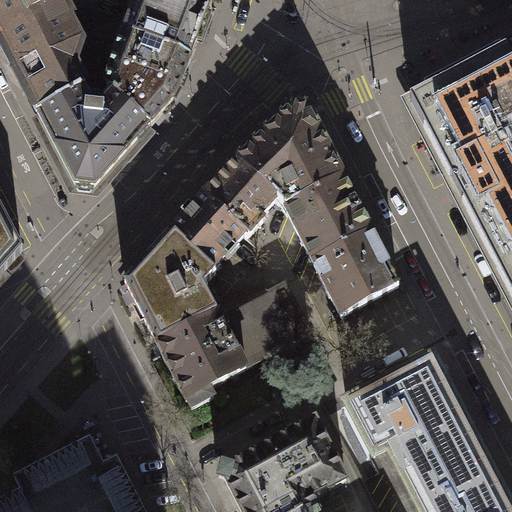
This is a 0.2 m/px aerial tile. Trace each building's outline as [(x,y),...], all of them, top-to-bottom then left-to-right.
[(60,0),(0,0),(0,43),(37,113),(85,88),(77,67),(81,47),(58,2),(60,0)] [(135,0),(123,34),(190,59),(212,0),(135,0)] [(176,98),(190,59),(123,34),(111,62),(106,88),(109,91),(151,128),(176,98)] [(511,42),(500,49),(501,52),(511,46),(511,42)] [(511,46),(501,52),(511,72),(511,46)] [(463,207),(511,301),(511,72),(501,52),(500,49),(428,83),(432,90),(409,102),(448,178),(451,177),(466,206),(463,207)] [(432,90),(428,83),(399,97),(511,315),(511,301),(463,207),(466,206),(451,177),(448,178),(409,102),(432,90)] [(93,101),(85,88),(37,113),(74,188),(94,190),(151,128),(109,91),(101,101),(93,101)] [(284,209),(285,211),(344,181),(308,109),(295,105),(238,162),(279,200),(277,202),(284,209)] [(260,221),(277,202),(279,200),(238,162),(204,198),(246,236),(249,239),(263,224),(260,221)] [(313,264),(371,234),(344,181),(285,211),(313,264)] [(184,219),(172,233),(213,271),(225,258),(229,261),(237,252),(233,249),(246,236),(204,198),(192,211),(189,208),(181,216),(184,219)] [(0,279),(23,253),(0,209),(0,279)] [(125,284),(156,345),(217,313),(204,288),(217,275),(213,271),(172,233),(125,284)] [(399,288),(371,234),(313,264),(341,319),(399,288)] [(271,296),(222,323),(246,370),(311,335),(284,286),(269,294),(271,296)] [(222,323),(217,313),(156,345),(157,347),(157,348),(187,404),(246,371),(246,370),(222,323)] [(510,511),(433,362),(347,406),(374,459),(389,451),(389,452),(394,453),(394,460),(398,466),(403,470),(401,475),(420,511),(510,511)] [(308,511),(316,508),(311,498),(328,490),(330,493),(347,484),(316,423),(230,470),(223,467),(219,480),(226,482),(241,511),(308,511)] [(139,511),(116,464),(102,471),(88,444),(18,479),(25,494),(0,506),(0,511),(139,511)]
